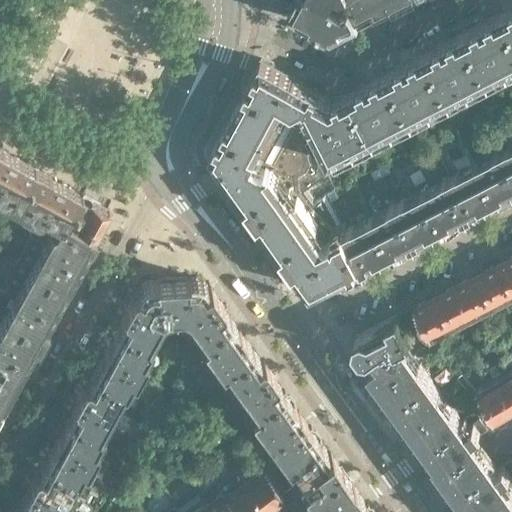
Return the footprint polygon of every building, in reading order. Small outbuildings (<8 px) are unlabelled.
[(59,16),(66,3),(60,0),(50,0),(45,9),(59,16)] [(361,15),(353,0),(291,0),(289,5),(333,30),(361,15)] [(353,0),(361,15),(390,0),(353,0)] [(511,5),(502,10),(511,28),(511,5)] [(511,60),(511,28),(502,10),(464,30),(487,74),(511,60)] [(487,74),(464,30),(426,49),(449,94),(487,74)] [(449,94),(426,49),(388,69),(410,113),(449,94)] [(311,86),(294,77),(294,76),(261,58),(249,80),(295,105),(302,101),(311,86)] [(410,113),(388,69),(350,89),(372,133),(410,113)] [(337,187),(295,105),(249,80),(210,150),(311,290),(361,264),(361,263),(343,230),(325,193),(327,192),(335,188),(337,187)] [(372,133),(350,89),(332,98),(311,86),(302,101),(330,155),(372,133)] [(497,104),(491,94),(477,101),(482,112),(497,104)] [(511,110),(511,104),(509,98),(502,102),(507,113),(511,110)] [(469,132),(464,121),(457,125),(462,136),(469,132)] [(462,136),(457,125),(450,129),(455,140),(462,136)] [(511,146),(510,144),(502,148),(511,168),(511,146)] [(35,167),(17,157),(6,151),(0,147),(0,192),(16,202),(35,167)] [(417,159),(412,148),(404,152),(410,163),(417,159)] [(511,168),(502,148),(493,152),(495,154),(493,158),(478,166),(485,179),(488,177),(496,194),(510,186),(510,187),(511,185),(511,168)] [(372,161),(366,150),(359,154),(365,165),(372,161)] [(410,163),(404,152),(397,156),(403,167),(410,163)] [(365,165),(359,154),(352,158),(357,168),(365,165)] [(467,210),(473,207),(472,206),(476,204),(496,194),(488,177),(485,179),(478,166),(462,174),(458,173),(457,171),(449,175),(467,210)] [(96,230),(108,207),(64,183),(53,177),(35,167),(16,202),(40,215),(42,210),(60,220),(56,227),(51,228),(48,234),(51,236),(47,244),(79,261),(88,244),(89,244),(97,231),(96,230)] [(365,186),(359,175),(352,179),(358,190),(365,186)] [(462,213),(467,210),(449,175),(441,179),(442,181),(441,185),(410,201),(406,200),(405,198),(397,202),(415,237),(420,234),(420,233),(423,231),(458,213),(458,214),(462,212),(462,213)] [(358,190),(352,179),(345,183),(351,194),(358,190)] [(339,196),(335,188),(327,192),(331,199),(339,196)] [(415,237),(397,202),(389,206),(390,208),(389,212),(373,220),(380,233),(383,231),(392,248),(406,240),(406,241),(409,239),(410,240),(415,237)] [(0,215),(6,219),(10,212),(1,207),(0,210),(0,215)] [(15,224),(19,217),(10,212),(6,219),(15,224)] [(11,231),(15,224),(6,219),(2,226),(11,231)] [(392,248),(383,231),(380,233),(373,220),(357,228),(354,227),(353,225),(343,230),(361,263),(366,261),(367,261),(367,262),(368,262),(369,262),(370,261),(371,260),(371,259),(371,258),(392,248)] [(0,234),(7,238),(11,231),(2,226),(0,230),(0,234)] [(69,279),(74,270),(79,261),(47,244),(43,251),(39,250),(23,279),(26,281),(22,289),(54,306),(63,290),(64,290),(70,279),(69,279)] [(511,254),(499,261),(511,286),(511,254)] [(511,294),(511,286),(499,261),(478,272),(494,304),(502,300),(500,296),(505,293),(507,297),(511,294)] [(494,304),(478,272),(456,283),(473,315),(476,313),(474,310),(484,304),(486,308),(494,304)] [(223,304),(217,295),(210,286),(207,286),(206,285),(206,284),(206,283),(203,278),(195,275),(190,275),(190,276),(189,276),(189,277),(186,277),(186,275),(156,277),(156,279),(158,297),(172,296),(173,314),(184,317),(194,330),(208,320),(214,329),(229,317),(222,308),(223,308),(223,304)] [(173,314),(172,296),(158,297),(156,279),(153,279),(153,278),(152,278),(147,278),(139,283),(137,287),(137,288),(137,289),(138,289),(136,293),(133,291),(123,311),(125,312),(118,325),(150,342),(161,323),(173,314)] [(473,315),(456,283),(435,294),(452,326),(460,322),(458,318),(468,313),(470,316),(473,315)] [(45,323),(54,306),(22,289),(18,297),(14,295),(0,321),(0,342),(26,356),(35,340),(37,341),(46,324),(45,323)] [(452,326),(435,294),(414,305),(430,337),(433,335),(431,331),(442,326),(444,330),(452,326)] [(408,347),(404,341),(410,337),(398,313),(357,334),(356,333),(354,334),(354,335),(354,336),(355,336),(353,341),(352,342),(352,343),(353,344),(354,345),(354,344),(379,379),(409,357),(404,350),(408,347)] [(253,349),(245,338),(238,328),(229,317),(214,329),(208,320),(194,330),(230,379),(244,369),(237,361),(253,349)] [(134,377),(147,355),(144,353),(150,342),(118,325),(109,342),(108,341),(102,352),(103,352),(94,370),(125,387),(131,376),(134,377)] [(432,339),(430,337),(426,332),(422,336),(428,343),(432,339)] [(439,346),(432,339),(428,343),(434,350),(439,346)] [(17,373),(26,356),(0,342),(0,400),(2,401),(11,384),(12,385),(18,374),(17,373)] [(276,380),(276,377),(263,359),(260,359),(253,349),(237,361),(244,369),(230,379),(253,411),(283,390),(282,390),(276,380)] [(395,400),(429,376),(419,361),(415,364),(409,357),(379,379),(395,400)] [(511,367),(510,369),(511,372),(502,377),(500,374),(498,376),(511,399),(511,367)] [(101,431),(125,388),(125,387),(94,370),(87,382),(85,380),(74,400),(76,401),(70,414),(101,431)] [(468,380),(462,373),(458,377),(464,384),(468,380)] [(441,400),(436,393),(440,390),(429,376),(395,400),(411,422),(441,400)] [(511,408),(511,399),(498,376),(495,377),(497,380),(487,386),(486,383),(478,388),(496,418),(505,413),(506,415),(511,411),(511,410),(511,409),(511,408)] [(475,387),(468,380),(464,384),(470,391),(475,387)] [(297,410),(293,404),(294,403),(284,388),(282,390),(283,390),(253,411),(251,412),(266,433),(297,410)] [(427,444),(461,419),(451,405),(447,408),(441,400),(411,422),(427,444)] [(320,439),(310,424),(308,426),(304,420),(305,419),(298,410),(297,410),(266,433),(287,462),(319,439),(319,440),(320,439)] [(85,466),(98,444),(95,442),(101,431),(70,414),(60,431),(59,430),(56,435),(53,441),(54,441),(45,458),(77,476),(83,465),(85,466)] [(497,468),(490,459),(486,453),(473,435),(486,426),(480,418),(467,427),(461,419),(427,444),(436,456),(434,457),(444,470),(448,475),(454,485),(464,497),(465,496),(474,508),(508,484),(503,476),(511,469),(511,462),(509,459),(497,468)] [(365,503),(356,491),(358,490),(351,480),(350,480),(349,478),(344,472),(336,461),(337,461),(330,451),(328,452),(319,440),(319,439),(287,462),(302,483),(302,486),(303,488),(304,488),(310,496),(315,502),(315,504),(316,506),(318,506),(323,511),(374,511),(367,502),(365,503)] [(31,511),(56,511),(76,476),(77,476),(45,458),(38,471),(36,469),(25,489),(26,492),(19,501),(31,511)] [(285,494),(262,462),(242,476),(266,508),(285,494)] [(260,511),(266,508),(242,476),(223,490),(239,511),(260,511)] [(511,511),(511,488),(508,484),(474,508),(477,511),(511,511)] [(239,511),(223,490),(221,486),(202,500),(210,511),(239,511)] [(210,511),(202,500),(185,511),(210,511)] [(31,511),(19,501),(11,510),(11,509),(8,509),(3,511),(31,511)]
